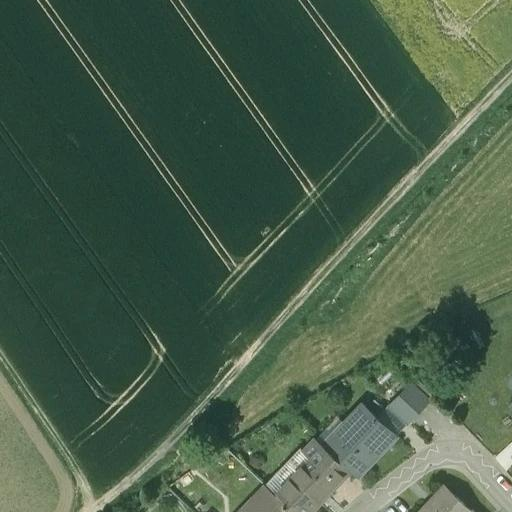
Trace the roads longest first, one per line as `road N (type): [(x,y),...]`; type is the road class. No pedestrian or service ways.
road 1 (track): [(97,511),(169,455),(511,77)]
road 2 (residential): [(511,501),(472,460),(445,453),(359,511)]
road 3 (track): [(103,507),(0,355)]
